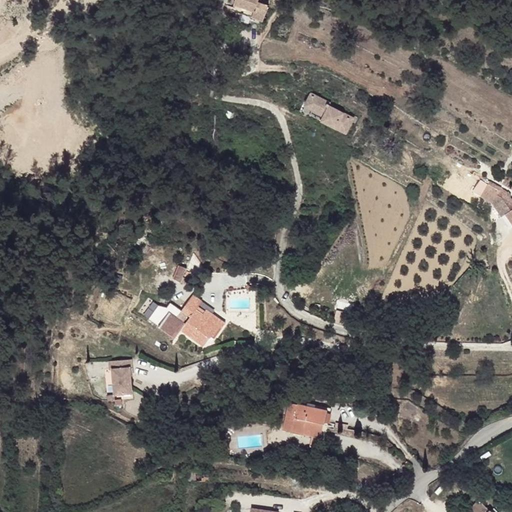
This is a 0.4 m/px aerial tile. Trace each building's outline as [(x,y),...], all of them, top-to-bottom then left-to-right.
[(258,0),(235,0),(232,9),(233,10),(241,14),(252,17),(263,21),(269,5),(258,2),(258,0)] [(311,91),(301,110),(322,120),(346,133),(353,118),(347,115),(329,106),(331,102),(311,91)] [(492,203),(502,216),(506,213),(511,221),(511,208),(511,210),(502,196),(498,194),(501,187),(497,184),(495,187),(491,185),(493,182),(490,180),(488,184),(480,179),(473,191),(492,203)] [(177,277),(184,280),(189,268),(182,265),(177,277)] [(216,316),(206,309),(205,311),(203,314),(196,309),(199,306),(202,301),(193,294),(182,310),(190,317),(181,330),(203,346),(209,337),(211,338),(218,328),(210,323),(216,316)] [(164,315),(159,326),(173,333),(178,322),(164,315)] [(225,323),(216,316),(210,323),(218,328),(211,338),(213,340),(225,323)] [(132,368),(131,359),(115,361),(116,369),(112,369),(114,395),(132,393),(131,376),(130,368),(132,368)] [(328,410),(290,401),(284,430),(314,437),(317,422),(324,423),(325,424),(328,410)] [(318,449),(324,423),(317,422),(314,437),(312,436),(310,446),(318,449)] [(268,445),(266,425),(242,427),(244,448),(268,445)] [(208,469),(189,471),(189,481),(196,481),(209,480),(208,469)] [(491,511),(480,500),(469,510),(470,511),(491,511)]
